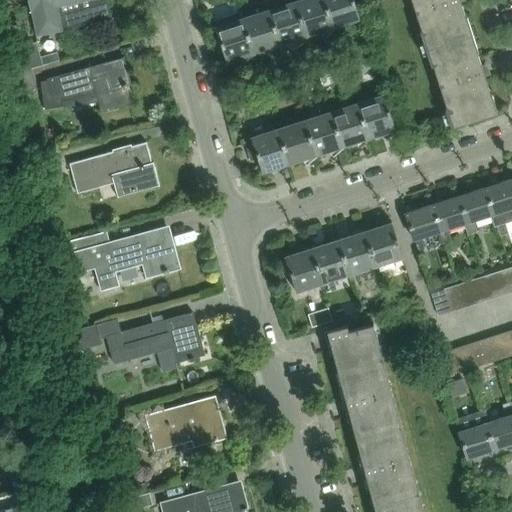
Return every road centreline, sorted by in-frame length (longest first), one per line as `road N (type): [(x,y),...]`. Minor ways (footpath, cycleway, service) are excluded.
road 1 (residential): [(233,232),(511,140)]
road 2 (residential): [(310,511),(233,232)]
road 3 (residential): [(233,232),(171,0)]
